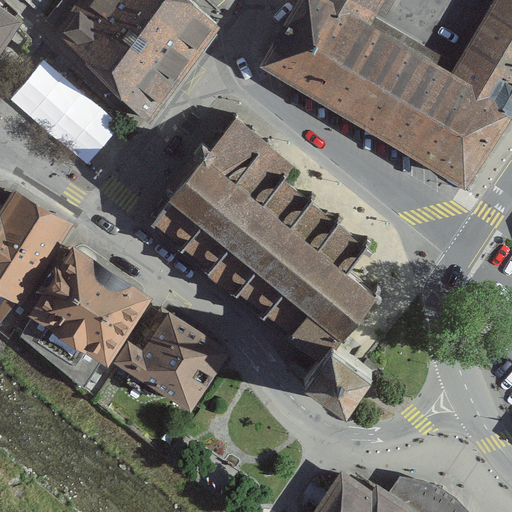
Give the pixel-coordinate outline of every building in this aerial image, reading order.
[(63,0),(45,21),(57,33),(76,6),(68,0),(63,0)] [(218,26),(189,0),(81,0),(76,6),(57,33),(146,123),(218,26)] [(395,0),(301,0),(261,68),(465,189),(510,115),(511,115),(511,0),(498,0),(453,76),(368,26),(378,11),(386,16),(395,0)] [(0,39),(13,20),(0,10),(0,39)] [(292,167),(234,119),(193,169),(153,218),(333,365),(329,369),(322,378),(344,396),(352,386),(367,368),(346,350),(383,304),(347,274),(366,251),(280,181),(292,167)] [(15,191),(3,208),(0,212),(0,326),(14,307),(20,308),(74,224),(15,191)] [(140,293),(76,252),(63,272),(57,268),(39,295),(45,299),(30,321),(22,340),(85,385),(140,293)] [(226,347),(163,306),(136,348),(125,340),(112,360),(123,367),(116,377),(138,392),(144,382),(186,409),(226,347)] [(343,473),(317,511),(440,511),(399,486),(392,497),(370,483),(366,488),(343,473)]
